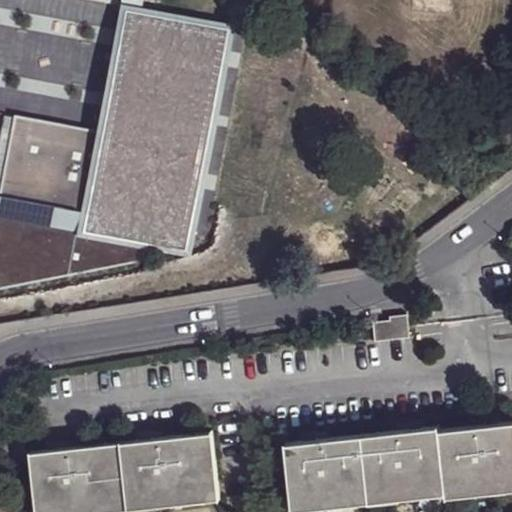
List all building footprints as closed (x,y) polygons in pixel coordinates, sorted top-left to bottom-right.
[(223,39),(143,24),(122,132),(18,114),(4,197),(186,232),(223,39)] [(148,240),(0,213),(0,290),(144,263),(148,240)] [(389,321),(373,322),(373,340),(409,337),(405,314),(389,315),(389,321)] [(291,434),(298,500),(451,484),(451,490),(511,484),(511,417),(445,424),(444,419),(291,434)] [(37,443),(44,506),(224,487),(217,424),(37,443)]
